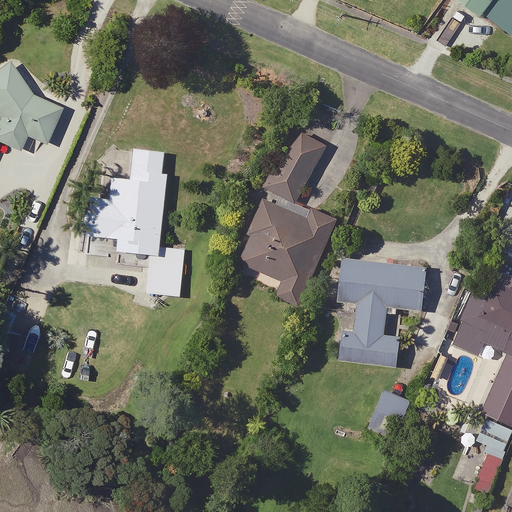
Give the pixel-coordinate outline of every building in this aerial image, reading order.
[(460,0),(477,12),(479,9),(480,10),(487,0),(460,0)] [(511,32),(511,0),(487,0),(480,10),(511,33),(511,32)] [(6,57),(0,61),(0,140),(16,147),(22,132),(43,141),(60,104),(29,90),(6,57)] [(294,126),(262,184),(293,201),(326,143),(294,126)] [(158,148),(128,145),(124,176),(106,174),(104,195),(81,193),(77,232),(109,235),(107,248),(153,253),(162,170),(156,169),(158,148)] [(306,215),(262,196),(234,259),(279,278),(273,293),(299,304),(337,217),(311,205),(306,215)] [(154,254),(147,253),(142,290),(176,294),(181,247),(156,244),(154,254)] [(428,262),(341,252),(336,296),(355,299),(352,327),(339,326),(335,356),(398,363),(401,332),(384,330),(387,306),(422,310),(428,262)] [(511,286),(477,271),(457,316),(483,327),(478,338),(501,348),(510,328),(511,329),(511,286)] [(0,357),(14,358),(16,335),(0,334),(0,357)] [(312,343),(295,341),(292,363),(309,365),(312,343)] [(511,353),(504,350),(479,409),(511,423),(511,353)] [(411,398),(383,386),(367,424),(394,436),(411,398)] [(364,395),(351,391),(339,426),(352,430),(364,395)] [(502,457),(486,451),(473,483),(489,490),(502,457)]
